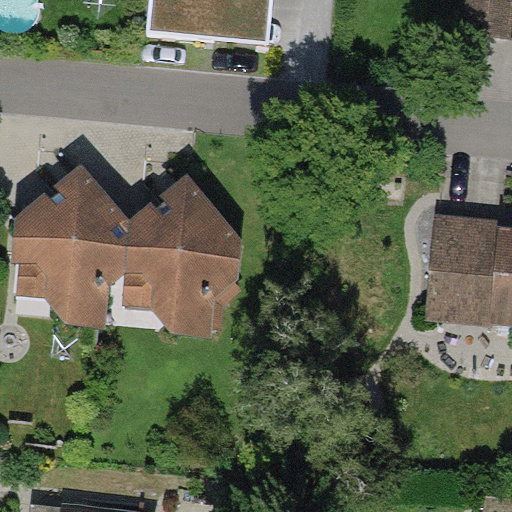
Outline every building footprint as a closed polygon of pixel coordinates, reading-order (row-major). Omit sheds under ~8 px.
[(276,55),(280,0),(154,0),(151,45),(276,55)] [(511,48),(511,0),(464,0),(461,44),(511,48)] [(259,280),(189,197),(137,240),(88,182),(6,251),(76,334),(130,288),(179,347),(259,280)] [(511,360),(511,245),(507,245),(509,225),(422,219),(416,318),(481,322),(479,358),(511,360)] [(342,511),(344,499),(294,496),(292,511),(342,511)]
